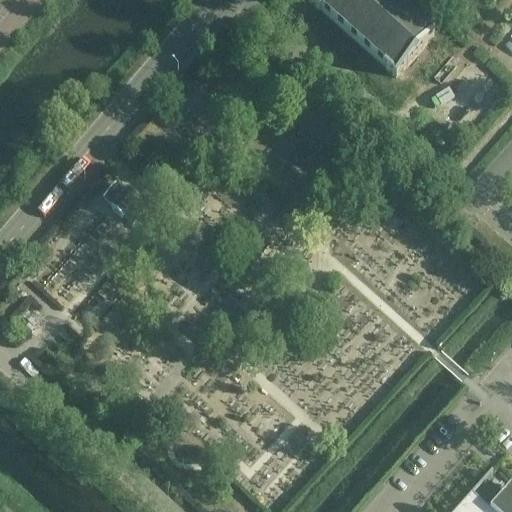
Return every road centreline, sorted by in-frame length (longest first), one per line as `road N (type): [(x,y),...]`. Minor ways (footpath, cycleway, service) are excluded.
road 1 (tertiary): [(0,253),(215,0)]
road 2 (unclassified): [(173,511),(0,356)]
